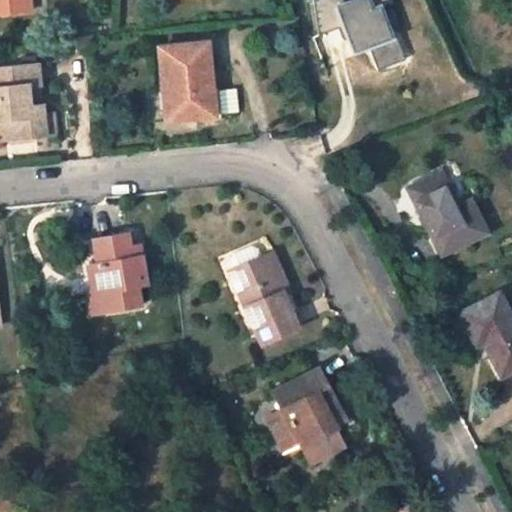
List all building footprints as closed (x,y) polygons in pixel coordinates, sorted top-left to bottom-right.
[(0,0),(0,13),(29,10),(28,0),(0,0)] [(378,70),(405,60),(396,35),(392,37),(384,40),(373,10),(380,7),(391,3),(389,0),(354,0),(347,3),(346,0),(314,0),(319,35),(340,28),(345,26),(349,38),(354,52),(369,47),(378,70)] [(384,40),(392,37),(380,7),(373,10),(384,40)] [(345,26),(340,28),(344,40),(349,38),(345,26)] [(159,48),(166,120),(207,116),(208,123),(218,122),(222,115),(219,88),(211,89),(206,43),(159,48)] [(31,107),(29,85),(40,84),(38,66),(0,69),(0,139),(55,133),(53,114),(44,115),(43,105),(31,107)] [(440,174),(409,189),(442,253),(485,232),(469,202),(457,207),(440,174)] [(89,265),(93,292),(102,290),(106,311),(140,305),(137,285),(145,283),(141,257),(131,258),(129,247),(126,234),(93,240),(98,264),(89,265)] [(129,247),(131,258),(141,257),(138,245),(129,247)] [(235,268),(231,270),(262,343),(297,328),(282,293),(265,255),(261,258),(257,248),(251,246),(234,253),(231,260),(235,268)] [(289,290),(272,253),(265,255),(282,293),(289,290)] [(106,311),(102,290),(93,292),(87,293),(90,314),(106,311)] [(511,320),(498,293),(460,314),(477,345),(484,342),(502,376),(511,370),(511,320)] [(317,367),(273,390),(282,408),(300,442),(301,444),(310,462),(343,445),(334,427),(335,426),(319,394),(329,390),(317,367)] [(335,426),(345,421),(329,390),(319,394),(335,426)] [(266,416),(284,451),(300,442),(282,408),(266,416)]
